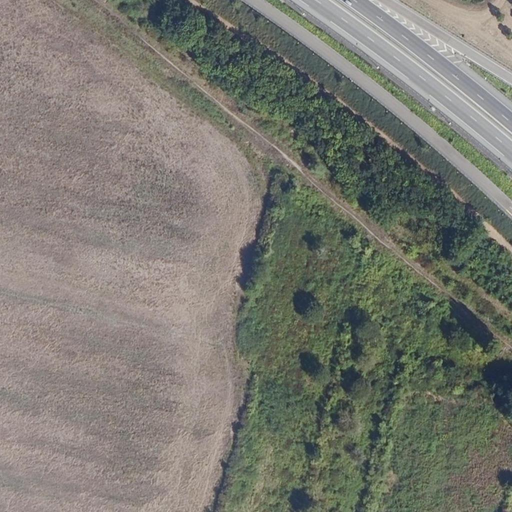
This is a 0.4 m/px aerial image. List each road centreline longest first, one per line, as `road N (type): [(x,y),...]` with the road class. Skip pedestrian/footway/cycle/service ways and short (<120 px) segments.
road 1 (track): [(77,0),(511,353)]
road 2 (track): [(511,251),(423,169),(189,0)]
road 3 (motorway): [(251,0),(393,102),(511,209)]
road 4 (motorway): [(315,0),(511,153)]
road 5 (motorway): [(511,123),(358,0)]
road 6 (motorway): [(511,81),(373,0)]
